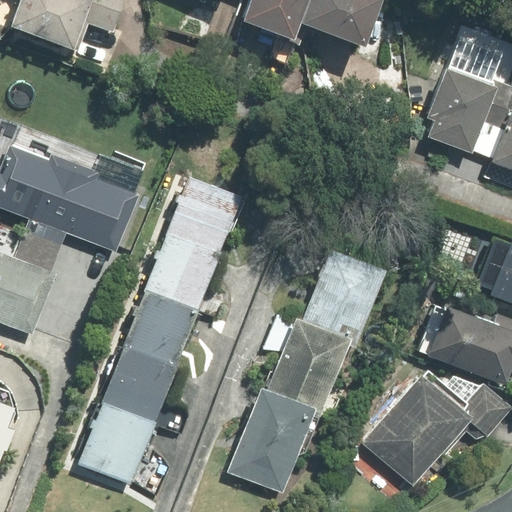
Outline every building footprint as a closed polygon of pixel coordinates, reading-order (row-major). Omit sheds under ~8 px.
[(0,27),(66,54),(78,26),(110,39),(125,0),(8,0),(0,20),(0,27)] [(236,0),(226,26),(282,48),(289,28),(352,53),(373,0),(236,0)] [(464,150),(478,124),(489,89),(435,72),(420,121),(427,123),(420,144),(462,157),(464,150)] [(511,173),(511,114),(505,112),(487,166),(511,173)] [(0,323),(31,335),(53,275),(42,271),(56,234),(111,254),(132,197),(0,148),(0,212),(29,224),(24,237),(0,228),(0,323)] [(131,301),(67,463),(125,486),(149,425),(193,312),(238,198),(180,176),(134,293),(131,301)] [(511,304),(511,248),(483,239),(467,290),(511,304)] [(312,413),(341,342),(345,344),(374,272),(323,251),(294,323),(264,396),(254,391),(221,474),(273,495),(307,411),(312,413)] [(511,338),(427,307),(410,354),(496,386),(511,340),(511,338)] [(505,408),(481,387),(455,415),(412,376),(353,442),(404,487),(462,421),(480,437),(505,408)]
